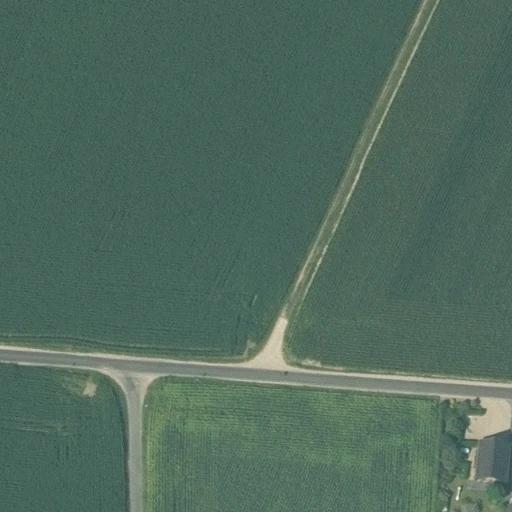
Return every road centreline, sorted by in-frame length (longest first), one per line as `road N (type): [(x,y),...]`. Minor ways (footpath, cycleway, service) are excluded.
road 1 (track): [(431,0),(261,367)]
road 2 (residential): [(511,387),(137,360)]
road 3 (residential): [(135,511),(137,360)]
road 4 (residential): [(137,360),(0,347)]
